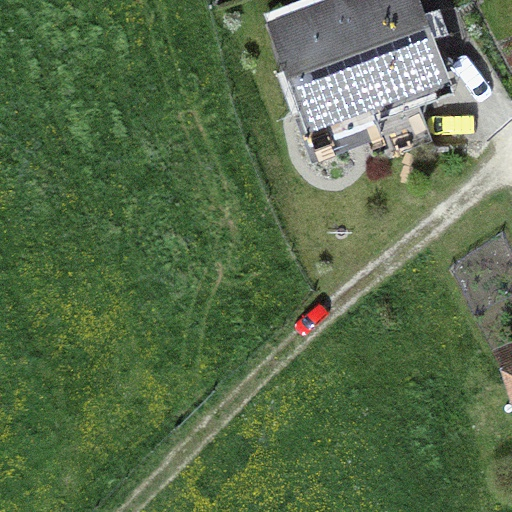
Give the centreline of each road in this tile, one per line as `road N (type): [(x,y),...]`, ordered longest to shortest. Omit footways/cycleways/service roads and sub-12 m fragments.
road 1 (track): [(379,264),(124,511)]
road 2 (residential): [(511,152),(379,264)]
